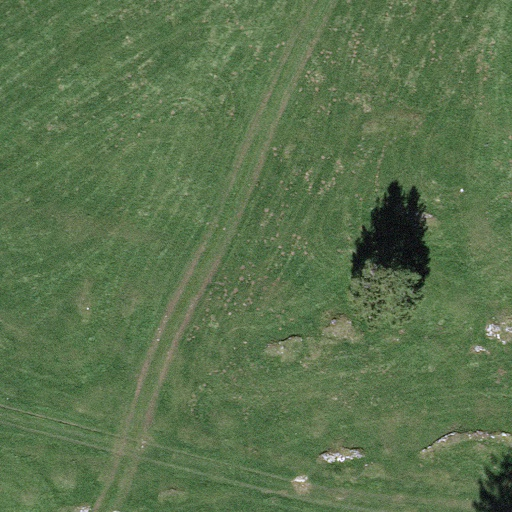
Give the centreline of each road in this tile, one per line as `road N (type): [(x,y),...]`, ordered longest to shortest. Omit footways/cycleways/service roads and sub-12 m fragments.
road 1 (track): [(126,462),(332,0)]
road 2 (track): [(0,428),(272,501),(401,511)]
